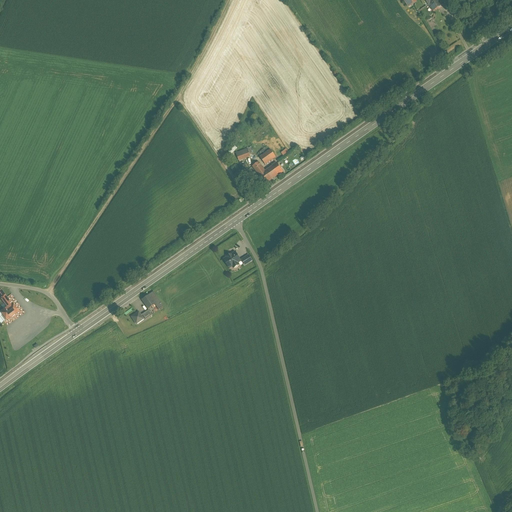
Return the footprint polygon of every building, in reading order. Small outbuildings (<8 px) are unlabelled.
[(434,0),(428,4),(434,14),(444,8),(439,0),(434,0)] [(251,148),(236,153),(238,158),(253,153),(251,148)] [(271,150),(260,157),(265,165),(276,157),(271,150)] [(259,162),(253,166),(259,175),(265,171),(259,162)] [(283,172),(277,163),(272,166),(279,175),(283,172)] [(259,175),(266,184),(279,175),(272,166),(265,171),(259,175)] [(232,254),(227,257),(227,258),(224,260),(229,268),(232,266),(234,268),(235,268),(237,268),(238,267),(238,266),(239,265),(238,263),(241,261),(235,252),(232,254)] [(249,256),(242,260),(245,265),(252,261),(249,256)] [(153,292),(141,300),(148,309),(155,305),(158,310),(163,307),(153,292)] [(11,304),(5,296),(1,299),(7,307),(1,312),(3,315),(2,316),(5,321),(6,320),(7,320),(18,312),(12,304),(11,304)] [(138,311),(129,317),(135,326),(151,315),(148,310),(140,315),(138,311)]
